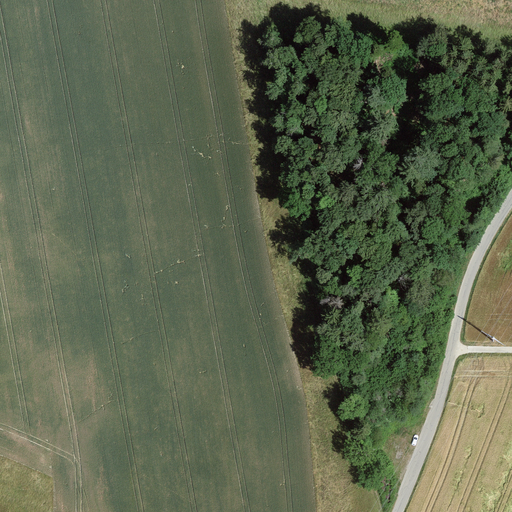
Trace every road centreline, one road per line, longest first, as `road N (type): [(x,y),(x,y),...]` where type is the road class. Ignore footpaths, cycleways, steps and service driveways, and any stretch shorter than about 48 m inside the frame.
road 1 (track): [(400,511),(245,0)]
road 2 (unclassified): [(400,511),(427,446),(472,259),(511,198)]
